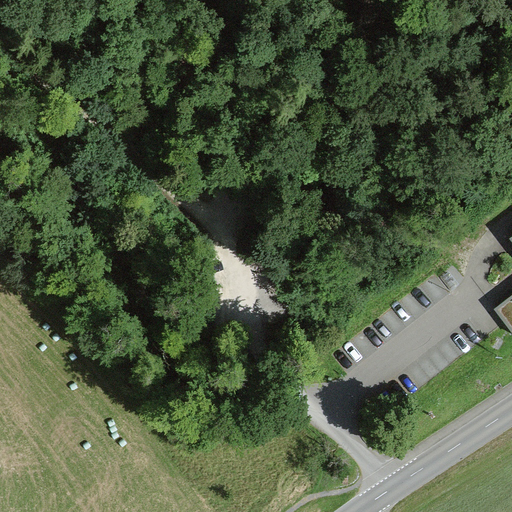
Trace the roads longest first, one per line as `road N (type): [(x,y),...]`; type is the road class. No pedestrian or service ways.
road 1 (track): [(235,257),(204,193),(94,93),(0,23)]
road 2 (track): [(377,0),(242,206),(235,257)]
road 3 (track): [(235,257),(221,148),(183,0)]
road 4 (tertiary): [(511,410),(358,511)]
road 5 (track): [(284,385),(235,257)]
